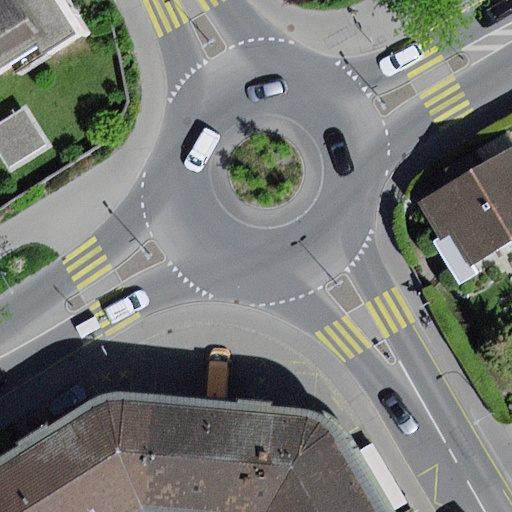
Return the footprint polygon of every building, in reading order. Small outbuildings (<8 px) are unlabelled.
[(0,0),(0,73),(12,66),(19,77),(88,34),(66,0),(0,0)] [(25,108),(0,123),(0,152),(10,168),(47,144),(25,108)] [(451,184),(419,202),(441,239),(452,233),(470,264),(511,239),(511,148),(481,166),(474,153),(444,171),(451,184)] [(99,407),(145,511),(386,511),(340,437),(331,426),(308,415),(109,400),(99,407)] [(145,511),(99,407),(0,465),(0,511),(145,511)]
